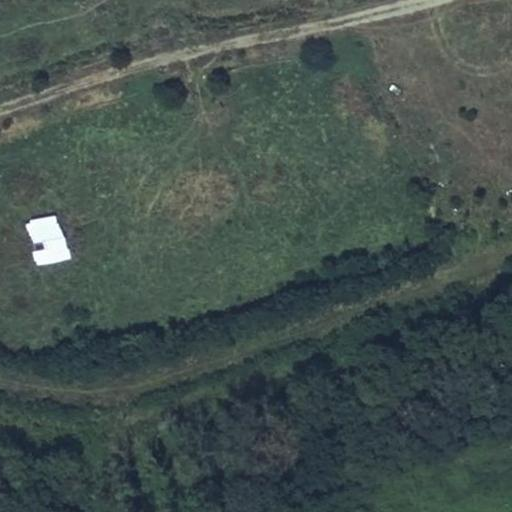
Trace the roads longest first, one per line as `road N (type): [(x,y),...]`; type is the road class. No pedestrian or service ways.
road 1 (track): [(511,255),(121,389),(0,379)]
road 2 (track): [(0,113),(178,57),(426,0)]
